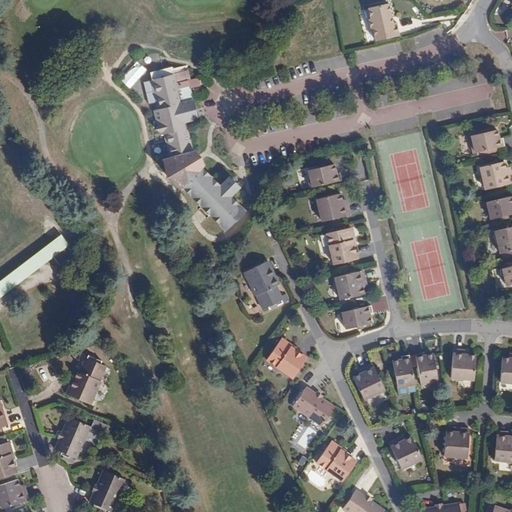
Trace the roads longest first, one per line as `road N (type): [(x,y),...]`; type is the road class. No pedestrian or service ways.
road 1 (residential): [(329,354),(402,511)]
road 2 (residential): [(364,186),(400,331)]
road 3 (residential): [(59,511),(15,376)]
